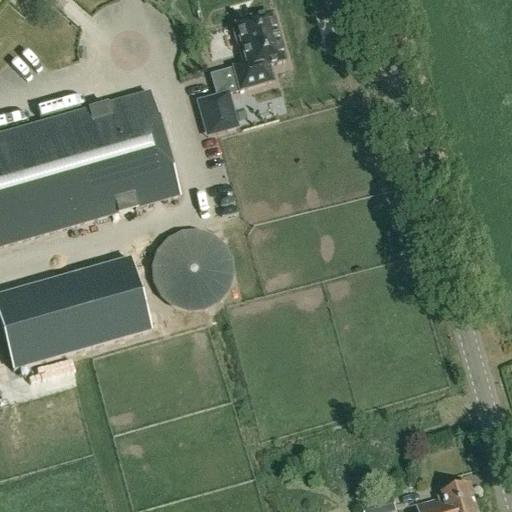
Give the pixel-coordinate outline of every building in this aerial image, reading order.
[(284,64),(271,21),(272,21),(271,19),(270,20),(254,25),(253,21),(239,25),(240,28),(238,29),(236,29),(236,31),(237,31),(237,33),(234,34),(238,49),(242,48),(247,68),(234,72),(240,95),(274,86),(269,70),(283,66),(285,66),(284,64)] [(0,252),(180,201),(150,97),(0,140),(0,252)] [(169,245),(159,257),(155,271),(156,286),(163,299),(174,309),(188,313),(203,312),(216,305),(226,294),(230,280),(229,265),(222,252),(211,242),(197,238),(182,239),(169,245)] [(0,300),(0,329),(13,375),(150,335),(129,263),(0,300)] [(417,511),(476,511),(470,488),(443,495),(444,500),(417,508),(417,511)] [(396,511),(393,500),(373,506),(375,511),(396,511)]
